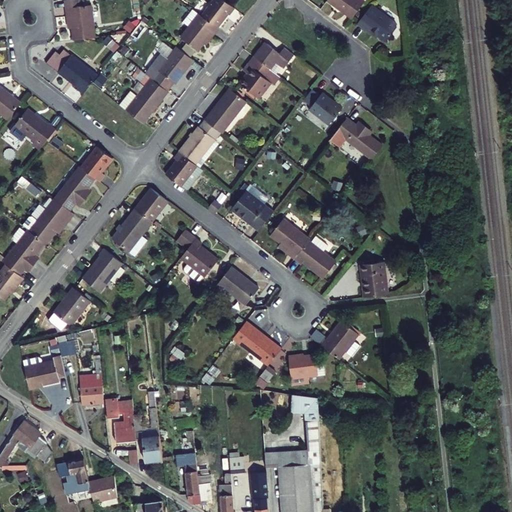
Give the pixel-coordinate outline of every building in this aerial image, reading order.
[(77,3),(76,0),(63,0),(65,11),(68,10),(69,14),(72,37),(93,34),(89,1),(77,3)] [(229,6),(221,0),(208,0),(199,13),(215,25),(222,16),(221,15),(224,10),(225,11),(229,6)] [(361,0),(327,0),(349,17),(361,0)] [(391,21),(370,3),(355,22),(368,32),(370,31),(382,40),(392,28),(391,21)] [(186,24),(178,35),(195,48),(208,31),(210,32),(215,25),(199,13),(189,6),(179,19),(186,24)] [(174,43),(156,67),(150,62),(143,71),(165,87),(172,79),(173,80),(192,57),(174,43)] [(266,43),(260,50),(263,51),(269,44),(266,43)] [(263,51),(260,50),(254,58),(270,70),(276,63),(284,69),(294,56),(284,48),(280,53),(269,44),(263,51)] [(95,71),(69,51),(56,68),(75,84),(74,85),(80,90),(95,71)] [(270,70),(254,58),(244,71),(247,74),(240,83),(259,98),(271,83),(274,86),(280,78),(270,70)] [(134,93),(127,88),(118,100),(143,120),(167,89),(165,87),(143,71),(142,70),(138,76),(144,81),(134,93)] [(0,111),(4,115),(18,99),(0,84),(0,111)] [(246,103),(229,90),(205,121),(221,133),(246,103)] [(313,91),(302,105),(330,126),(343,110),(323,95),(321,98),(313,91)] [(53,126),(26,105),(12,122),(31,137),(28,141),(36,147),(53,126)] [(337,134),(372,160),(383,146),(371,137),(366,133),(369,130),(360,123),(357,126),(348,119),(337,134)] [(221,133),(205,121),(181,151),(197,164),(216,139),(221,133)] [(216,139),(197,164),(202,168),(221,143),(216,139)] [(92,143),(77,162),(92,175),(96,178),(101,171),(98,167),(102,162),(104,163),(109,157),(92,143)] [(77,162),(52,194),(67,207),(73,199),(77,202),(86,190),(82,187),(92,175),(77,162)] [(134,212),(150,225),(168,203),(160,196),(150,191),(134,212)] [(276,213),(248,191),(232,210),(241,217),(243,215),(263,230),(276,213)] [(25,226),(42,239),(43,239),(58,222),(61,224),(72,210),(67,207),(52,194),(34,217),(29,213),(26,213),(19,222),(25,226)] [(223,208),(216,202),(210,210),(217,215),(223,208)] [(111,241),(128,254),(150,225),(134,212),(111,241)] [(310,242),(311,241),(284,221),(271,237),(286,248),(284,250),(296,260),(310,242)] [(33,259),(29,256),(42,239),(25,226),(0,257),(4,260),(17,271),(22,266),(25,269),(33,259)] [(175,244),(178,246),(187,234),(184,232),(175,244)] [(187,253),(196,241),(187,234),(178,246),(187,253)] [(200,247),(201,245),(196,241),(187,253),(181,260),(205,278),(218,261),(200,247)] [(324,279),(337,263),(310,242),(296,260),(303,265),(304,264),(324,279)] [(101,258),(83,280),(100,293),(123,265),(104,250),(99,257),(101,258)] [(12,287),(22,275),(17,271),(4,260),(0,264),(0,295),(2,297),(11,285),(12,287)] [(389,295),(384,262),(362,266),(365,287),(362,288),(364,299),(389,295)] [(233,269),(220,286),(247,306),(260,290),(233,269)] [(74,289),(54,314),(70,326),(73,326),(91,302),(74,289)] [(54,314),(50,320),(61,329),(70,326),(54,314)] [(247,322),(233,340),(270,368),(284,350),(247,322)] [(341,361),(361,336),(343,322),(328,341),(326,340),(322,346),(341,361)] [(71,346),(63,348),(67,362),(74,359),(71,346)] [(27,390),(57,383),(57,380),(64,378),(58,356),(50,358),(51,362),(21,369),(27,390)] [(307,357),(307,356),(290,358),(292,378),(309,376),(310,376),(329,374),(327,361),(318,362),(318,356),(307,357)] [(103,387),(101,368),(98,368),(98,372),(94,372),(95,388),(81,390),(83,407),(103,405),(102,388),(103,387)] [(270,385),(278,375),(270,368),(262,378),(270,385)] [(304,414),(306,450),(292,451),(296,511),(321,511),(313,397),(290,395),(288,412),(304,414)] [(35,429),(37,426),(27,419),(0,452),(0,456),(6,461),(26,435),(40,447),(46,440),(43,436),(35,429)] [(134,424),(134,422),(115,424),(117,444),(136,443),(136,442),(134,424)] [(144,441),(143,423),(134,424),(136,442),(144,441)] [(45,450),(49,444),(46,440),(40,447),(45,450)] [(163,464),(161,440),(144,441),(146,466),(163,464)] [(277,468),(279,511),(296,511),(292,451),(276,452),(277,468)] [(276,452),(264,453),(265,469),(277,468),(276,452)] [(137,454),(129,454),(130,467),(139,467),(137,454)] [(198,469),(198,457),(184,458),(186,493),(192,493),(192,501),(193,503),(201,502),(198,469)] [(78,494),(79,499),(92,496),(88,477),(83,458),(60,465),(66,480),(74,477),(76,487),(73,488),(74,495),(78,494)] [(230,472),(231,479),(244,478),(243,462),(229,463),(230,472)] [(213,477),(213,468),(198,469),(201,502),(201,504),(205,503),(204,497),(210,497),(209,477),(213,477)] [(115,492),(113,472),(88,477),(92,496),(93,497),(115,492)] [(218,482),(220,511),(232,511),(231,479),(230,472),(224,472),(224,482),(218,482)] [(268,511),(265,477),(251,478),(253,503),(253,504),(253,511),(268,511)] [(162,511),(162,503),(134,505),(134,511),(162,511)]
